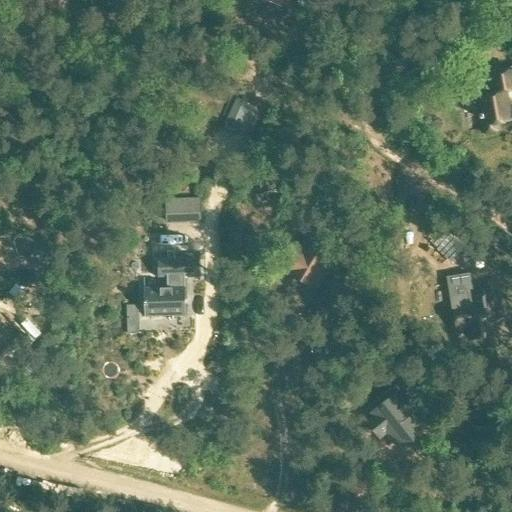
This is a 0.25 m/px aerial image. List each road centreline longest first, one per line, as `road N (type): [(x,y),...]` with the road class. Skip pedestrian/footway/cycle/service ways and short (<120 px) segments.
road 1 (track): [(154,0),(511,223)]
road 2 (track): [(0,451),(220,511)]
